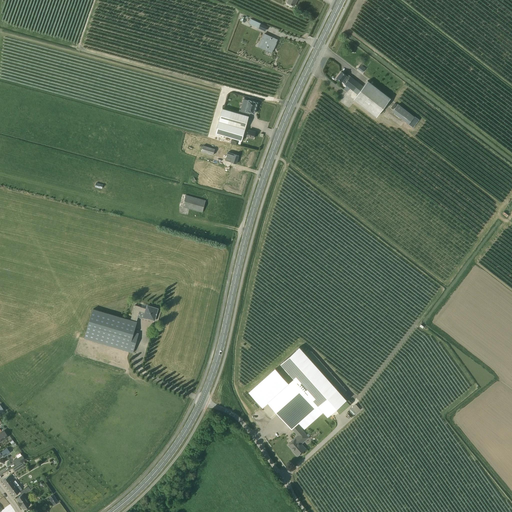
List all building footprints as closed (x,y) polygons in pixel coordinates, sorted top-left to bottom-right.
[(260,24),(251,19),(249,23),(258,28),(265,31),(267,27),(261,24),(260,24)] [(277,40),(264,34),(258,47),(271,53),(273,49),(272,48),(275,41),(276,42),(277,40)] [(366,68),(360,64),(357,68),(363,72),(366,68)] [(342,72),(337,78),(342,82),(345,84),(344,84),(346,86),(343,89),(347,92),(350,88),(357,94),(353,99),(376,117),(391,98),(383,92),(379,89),(369,82),(368,80),(363,86),(351,76),(350,78),(346,75),(342,72)] [(255,114),(258,102),(248,99),(245,111),(255,114)] [(415,116),(398,104),(392,112),(409,124),(413,127),(419,120),(415,116)] [(216,133),(242,141),(244,133),(248,134),(247,136),(253,138),(255,132),(245,129),(249,116),(223,109),(216,133)] [(215,149),(203,145),(201,152),(213,155),(215,149)] [(233,158),(231,162),(236,164),(239,156),(228,152),(226,156),(233,158)] [(206,201),(186,196),(183,208),(203,213),(206,201)] [(130,320),(93,309),(84,338),(133,352),(139,333),(134,332),(137,322),(136,322),(140,311),(144,312),(143,318),(147,319),(147,318),(155,320),(158,308),(147,305),(146,308),(141,307),(135,305),(130,320)] [(337,389),(299,347),(281,364),(292,376),(289,378),(283,371),(281,374),(284,377),(284,378),(275,368),(249,392),(263,407),(268,403),(292,429),(296,433),(299,436),(288,446),(293,452),(292,452),(297,457),(304,450),(300,445),(302,443),(299,441),(305,436),(300,430),(301,429),(297,425),(318,406),(337,389)] [(356,404),(353,407),(349,410),(353,415),(360,409),(359,408),(356,404)] [(8,437),(4,431),(0,433),(0,441),(0,442),(8,437)] [(0,457),(3,456),(3,457),(10,452),(7,448),(0,453),(0,452),(0,457)] [(16,459),(13,461),(15,465),(18,463),(21,461),(21,462),(24,460),(22,456),(16,459)] [(25,463),(24,461),(12,468),(14,472),(24,466),(23,465),(25,463)] [(16,487),(8,476),(2,481),(13,496),(22,489),(19,485),(16,487)] [(32,488),(30,485),(20,492),(21,495),(16,498),(18,502),(17,502),(20,506),(21,506),(23,509),(30,505),(23,495),(30,490),(30,489),(32,488)] [(54,495),(49,497),(54,504),(58,502),(54,495)]
